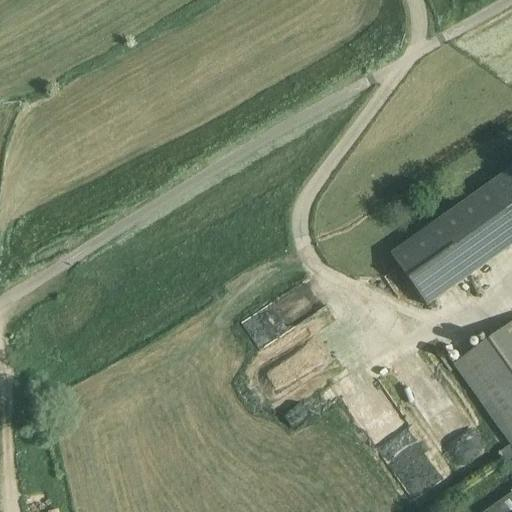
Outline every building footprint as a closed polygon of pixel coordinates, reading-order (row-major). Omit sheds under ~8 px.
[(511,168),(391,255),(428,307),(511,247),(511,168)] [(260,351),(326,307),(308,280),(295,289),(295,288),(241,324),(260,351)] [(511,511),(511,323),(454,365),(511,446),(511,491),(511,493),(511,494),(511,511)] [(308,340),(257,380),(275,403),(326,363),(308,340)] [(511,451),(509,446),(497,454),(503,463),(511,457),(511,451)]
